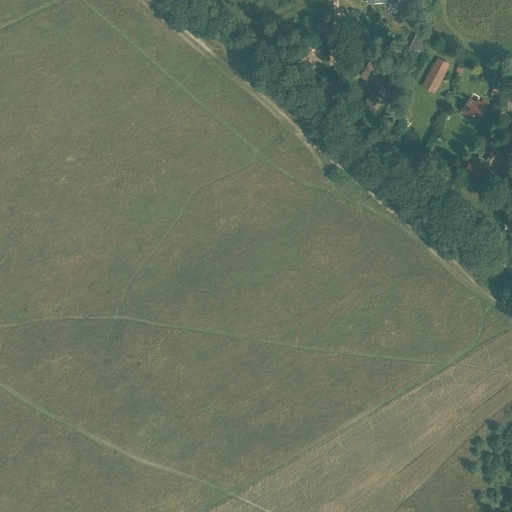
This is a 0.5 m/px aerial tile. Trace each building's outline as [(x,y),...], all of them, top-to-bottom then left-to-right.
[(413,40),(409,48),(422,55),(422,45),(413,40)] [(434,93),(446,70),(450,63),(438,57),(434,63),(433,63),(421,86),(434,93)] [(379,95),(382,90),(381,89),(391,71),(369,59),(359,77),(375,86),(372,91),(371,90),(362,105),(376,113),(384,98),(379,95)] [(499,92),(502,84),(495,82),(492,90),(499,92)] [(487,105),(477,99),(475,101),(469,97),(460,111),(477,122),(487,105)] [(502,164),(511,152),(497,141),(488,153),(502,164)] [(490,164),(479,156),(474,162),(471,159),(462,170),(480,184),(489,172),(485,170),(490,164)] [(511,187),(511,169),(503,168),(502,168),(502,178),(500,178),(500,187),(511,187)]
